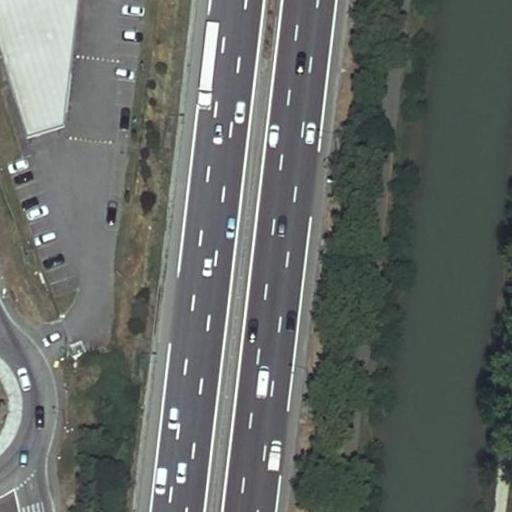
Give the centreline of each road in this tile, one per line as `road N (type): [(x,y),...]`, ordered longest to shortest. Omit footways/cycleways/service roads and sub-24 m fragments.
road 1 (motorway): [(236,0),(176,511)]
road 2 (motorway): [(249,511),(308,0)]
road 3 (tertiary): [(0,478),(33,444),(41,415),(38,385),(7,340)]
